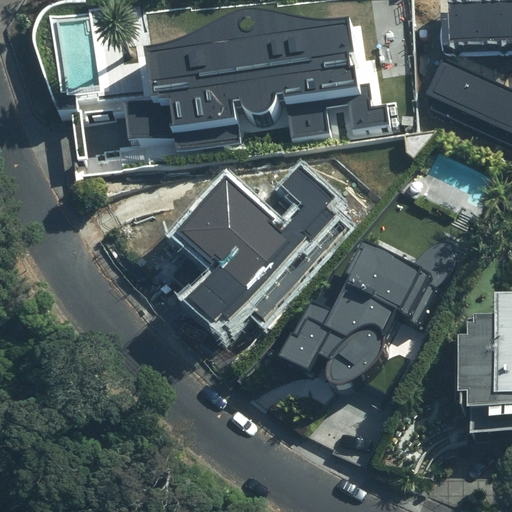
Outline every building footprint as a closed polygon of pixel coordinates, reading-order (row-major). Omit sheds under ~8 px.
[(511,93),(447,65),(429,106),(511,142),(511,0),(475,0),(445,2),(449,58),(511,54),(511,93)] [(242,129),(240,110),(250,108),(253,117),(261,124),(269,125),(276,122),(283,113),(283,104),(294,102),(298,136),(365,125),(357,76),(366,74),(358,25),(316,32),(300,32),(276,24),(257,23),(240,25),(230,28),(217,33),(203,41),(193,51),(150,58),(158,107),(164,106),(170,140),(242,129)] [(212,267),(184,297),(224,333),(335,212),(330,207),(339,196),(302,162),(281,185),(307,209),(284,234),(221,178),(172,231),(212,267)] [(438,281),(365,246),(345,289),(351,292),(339,316),(313,303),(281,369),(360,410),(404,319),(417,325),(438,281)] [(501,324),(480,324),(480,343),(464,344),(465,401),(477,401),(478,418),(478,443),(506,443),(511,442),(511,301),(501,302),(501,324)]
